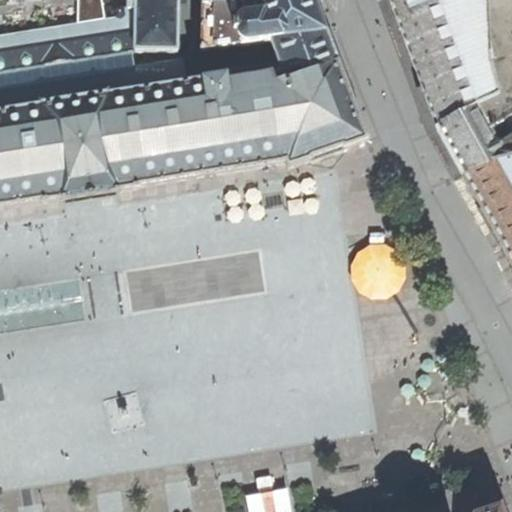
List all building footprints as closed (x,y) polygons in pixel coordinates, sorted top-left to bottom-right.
[(0,0),(0,114),(41,109),(41,107),(62,104),(150,91),(186,85),(182,61),(135,69),(137,57),(139,56),(139,55),(148,55),(148,52),(168,53),(168,55),(177,55),(177,46),(174,46),(175,26),(177,26),(177,21),(175,21),(175,1),(178,1),(177,0),(0,0)] [(270,44),(326,37),(312,0),(202,0),(201,52),(270,44)] [(484,0),(387,0),(409,56),(436,130),(496,102),(489,84),(488,67),(484,0)] [(456,166),(462,177),(474,173),(511,163),(511,0),(484,0),(488,67),(489,84),(496,102),(436,130),(448,151),(456,166)] [(280,69),(336,62),(330,47),(326,37),(270,44),(275,55),(280,69)] [(0,209),(42,203),(42,205),(61,202),(61,204),(80,200),(119,194),(119,193),(128,191),(138,190),(137,188),(240,172),(242,172),(251,171),(253,170),(255,170),(259,169),(263,169),(273,167),(286,165),(288,171),(295,168),(302,166),(310,163),(310,164),(345,152),(345,151),(364,144),(366,143),(336,62),(280,69),(280,70),(186,85),(150,91),(62,104),(41,107),(41,109),(0,114),(0,209)] [(472,195),(481,210),(511,200),(511,163),(474,173),(462,177),(472,195)] [(491,227),(502,244),(511,239),(511,200),(481,210),(491,227)] [(509,261),(511,267),(511,239),(502,244),(509,261)]
